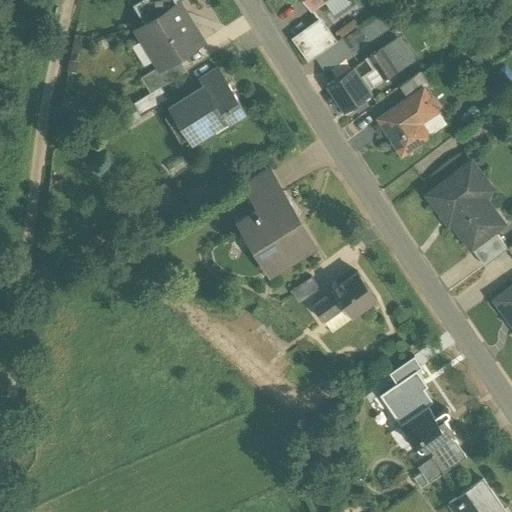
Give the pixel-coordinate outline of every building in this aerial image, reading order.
[(146,0),(137,6),(146,22),(179,2),(177,0),(146,0)] [(305,0),(312,9),(325,0),(305,0)] [(146,22),(138,27),(161,64),(168,60),(170,61),(179,56),(203,41),(179,2),(146,22)] [(364,33),(355,21),(342,31),(357,52),(363,47),(368,54),(396,33),(385,18),(364,33)] [(336,42),(320,20),(305,31),(321,52),(336,42)] [(321,52),(305,31),(295,38),(311,60),(321,52)] [(161,64),(142,76),(151,91),(162,85),(187,69),(179,56),(170,61),(168,60),(161,64)] [(189,104),(177,112),(194,139),(212,128),(209,122),(224,112),(230,122),(246,112),(218,67),(200,78),(209,92),(189,104)] [(354,67),(327,85),(345,112),(372,94),(354,67)] [(421,71),(401,86),(409,98),(424,88),(425,89),(431,85),(421,71)] [(151,91),(135,101),(142,114),(169,97),(162,85),(151,91)] [(409,98),(379,117),(402,153),(431,135),(422,121),(439,110),(425,89),(424,88),(409,98)] [(185,97),(172,104),(177,112),(189,104),(185,97)] [(472,160),(428,193),(441,212),(444,210),(472,246),(495,229),(498,227),(471,190),(486,178),(472,160)] [(270,170),(246,185),(261,209),(285,195),(270,170)] [(296,212),(285,195),(261,209),(241,222),(270,269),(311,244),(292,215),(296,212)] [(495,229),(472,246),(485,264),(508,247),(495,229)] [(358,271),(333,288),(334,289),(345,304),(352,315),(377,297),(358,271)] [(312,275),(292,289),(300,301),(321,287),(312,275)] [(511,284),(494,298),(511,322),(511,284)] [(334,289),(314,304),(325,319),(345,304),(334,289)] [(391,371),(398,381),(417,368),(422,365),(415,355),(391,371)] [(401,423),(428,404),(434,400),(424,386),(427,383),(417,368),(398,381),(381,393),(401,423)] [(428,404),(401,423),(415,443),(419,440),(426,451),(430,448),(451,434),(455,431),(445,416),(449,413),(450,411),(450,410),(449,408),(448,408),(446,407),(445,407),(444,408),(435,413),(428,404)] [(451,434),(430,448),(434,453),(433,454),(444,471),(467,455),(456,438),(454,439),(451,434)] [(507,511),(483,477),(449,500),(456,511),(507,511)]
